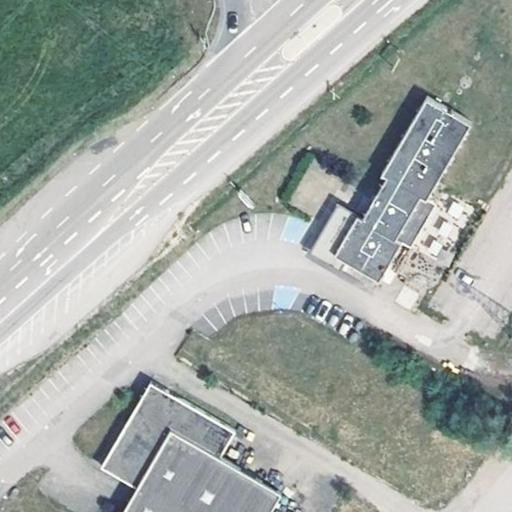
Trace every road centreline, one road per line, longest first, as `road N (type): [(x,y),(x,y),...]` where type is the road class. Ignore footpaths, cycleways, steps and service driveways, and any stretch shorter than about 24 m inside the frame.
road 1 (secondary): [(0,336),(218,152),(346,27)]
road 2 (secondary): [(245,55),(0,278)]
